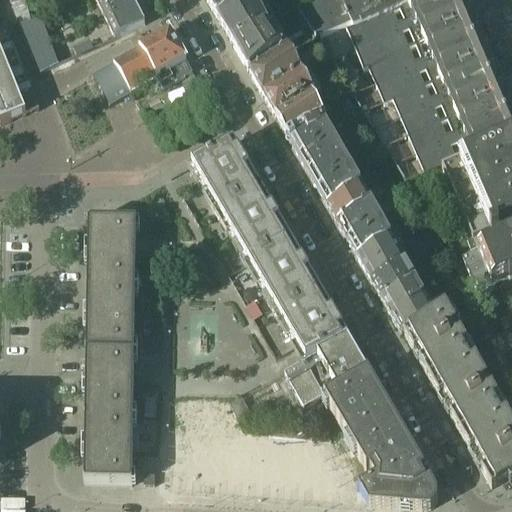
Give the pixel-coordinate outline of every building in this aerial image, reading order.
[(130,0),(94,0),(103,20),(133,6),(132,3),(130,0)] [(248,0),(202,0),(215,21),(250,1),(248,0)] [(292,9),(286,0),(262,0),(274,19),(292,9)] [(326,0),(297,13),(315,42),(350,27),(352,31),(424,0),(326,0)] [(461,2),(461,0),(424,0),(352,31),(346,34),(363,73),(367,71),(471,26),(470,23),(469,20),(469,16),(467,11),(464,9),(461,2)] [(250,1),(215,21),(231,48),(265,28),(273,24),(264,9),(257,13),(250,1)] [(24,4),(12,5),(13,7),(20,26),(32,24),(29,14),(39,12),(37,3),(27,3),(24,4)] [(133,6),(103,20),(106,27),(113,42),(144,27),(136,10),(133,6)] [(0,128),(24,118),(38,113),(31,96),(24,80),(18,63),(11,47),(4,30),(0,20),(0,128)] [(32,24),(20,26),(34,60),(52,51),(41,24),(32,24)] [(273,24),(265,28),(231,48),(246,73),(280,54),(288,49),(284,42),(273,24)] [(481,48),(479,45),(478,41),(478,37),(476,32),(473,30),(471,26),(367,71),(383,108),(392,105),(487,63),(485,59),(486,55),(484,50),(481,48)] [(168,34),(91,79),(108,109),(155,82),(161,92),(174,84),(174,85),(191,75),(168,34)] [(74,49),(78,58),(92,51),(87,42),(74,49)] [(52,51),(34,60),(41,76),(44,74),(59,67),(52,51)] [(286,55),(248,77),(261,99),(299,78),(286,55)] [(496,85),(495,82),(493,78),(494,74),(492,69),(489,66),(487,63),(392,105),(408,141),(503,101),(501,96),(502,92),(499,87),(496,85)] [(299,78),(261,99),(274,121),(308,102),(311,100),(299,78)] [(183,92),(188,101),(198,96),(193,87),(183,92)] [(511,121),(509,114),(509,110),(507,105),(504,103),(504,102),(503,101),(408,141),(424,178),(441,170),(456,164),(511,139),(511,121)] [(308,102),(274,121),(288,146),(322,126),(308,102)] [(322,126),(288,146),(298,162),(332,143),(322,126)] [(345,152),(363,141),(357,129),(338,140),(345,152)] [(511,139),(456,164),(441,170),(471,242),(472,243),(466,245),(464,246),(456,249),(461,262),(474,292),(506,278),(507,281),(511,278),(511,139)] [(332,143),(298,162),(307,178),(341,158),(332,143)] [(265,201),(233,148),(232,146),(190,170),(223,226),(257,206),(265,201)] [(341,158),(307,178),(316,194),(350,174),(341,158)] [(350,174),(316,194),(326,210),(360,191),(350,174)] [(425,178),(409,185),(412,192),(428,185),(425,178)] [(360,191),(326,210),(336,227),(370,208),(360,191)] [(265,201),(257,206),(223,226),(247,268),(289,244),(265,201)] [(370,208),(336,227),(346,245),(380,226),(370,208)] [(399,213),(389,219),(393,226),(403,220),(399,213)] [(135,226),(87,225),(87,248),(91,248),(91,258),(87,258),(86,260),(92,260),(92,270),(86,270),(86,291),(134,292),(135,226)] [(380,226),(346,245),(356,262),(390,243),(380,226)] [(420,241),(426,251),(434,247),(428,236),(420,241)] [(390,243),(356,262),(370,286),(404,267),(390,243)] [(289,244),(247,268),(272,310),(307,290),(314,286),(289,244)] [(404,267),(370,286),(380,304),(414,284),(404,267)] [(436,294),(447,287),(437,271),(427,277),(436,294)] [(414,284),(380,304),(390,321),(424,301),(414,284)] [(314,286),(307,290),(272,310),(303,364),(304,366),(346,342),(314,286)] [(441,291),(451,309),(461,304),(451,286),(441,291)] [(134,292),(86,291),(86,313),(91,313),(91,322),(85,322),(85,325),(90,325),(90,334),(85,334),(85,356),(133,357),(134,292)] [(424,301),(390,321),(401,338),(402,338),(434,319),(424,301)] [(253,305),(245,310),(253,324),(261,319),(253,305)] [(444,314),(434,319),(402,338),(413,356),(417,354),(422,362),(418,365),(428,383),(470,359),(444,314)] [(346,342),(304,366),(283,378),(302,413),(323,401),(366,376),(346,342)] [(133,357),(85,356),(85,378),(89,378),(89,388),(84,388),(84,390),(90,391),(90,400),(84,400),(84,422),(132,422),(133,357)] [(470,359),(428,383),(438,400),(442,398),(448,408),(453,416),(449,419),(459,436),(500,412),(470,359)] [(389,416),(366,376),(323,401),(346,441),(389,416)] [(511,432),(500,412),(459,436),(469,454),(473,452),(484,470),(480,473),(490,491),(511,479),(511,432)] [(434,493),(389,416),(346,441),(365,474),(368,473),(373,483),(356,492),(366,509),(367,510),(392,511),(429,511),(431,511),(432,510),(433,509),(434,508),(435,506),(435,505),(436,503),(436,502),(436,500),(436,498),(436,497),(435,495),(434,493)] [(132,422),(84,422),(83,443),(89,443),(89,453),(83,453),(83,455),(88,455),(87,465),(83,465),(83,488),(131,488),(132,422)] [(167,433),(162,494),(366,510),(366,509),(356,492),(331,447),(308,446),(307,461),(177,450),(179,434),(167,433)] [(143,478),(143,489),(153,489),(153,478),(143,478)]
